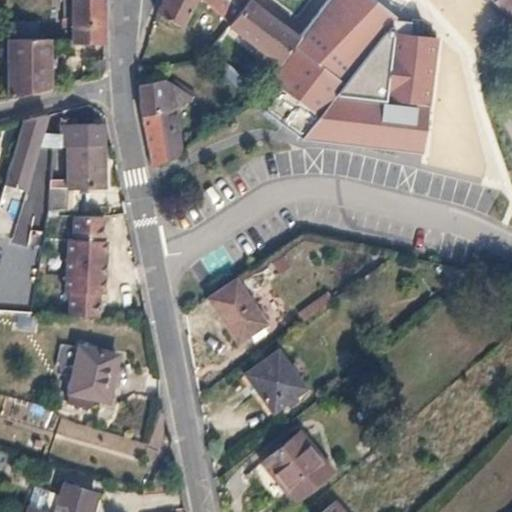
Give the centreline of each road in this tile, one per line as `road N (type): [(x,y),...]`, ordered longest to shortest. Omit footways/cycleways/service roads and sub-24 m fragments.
road 1 (residential): [(155,266),(249,207),(288,190),(328,187),(511,243)]
road 2 (residential): [(204,511),(155,266)]
road 3 (residential): [(155,266),(122,90)]
road 4 (residential): [(122,90),(0,115)]
